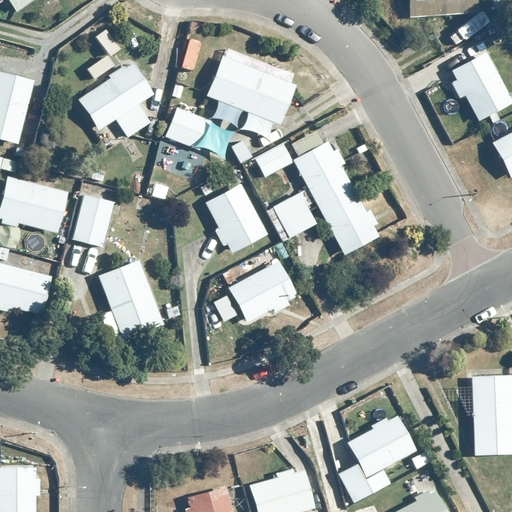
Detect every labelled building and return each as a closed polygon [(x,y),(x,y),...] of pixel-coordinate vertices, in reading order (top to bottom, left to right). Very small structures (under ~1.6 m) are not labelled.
[(473,14),(472,0),(403,0),(405,20),(473,14)] [(511,12),(511,0),(486,0),(497,20),(511,12)] [(297,50),(226,21),(207,67),(277,97),(297,50)] [(141,33),(82,69),(116,124),(175,88),(141,33)] [(34,55),(0,46),(0,111),(19,116),(34,55)] [(483,53),(447,72),(455,88),(440,96),(462,137),(511,110),(511,78),(509,72),(496,79),(483,53)] [(209,120),(173,107),(161,137),(197,151),(209,120)] [(386,202),(332,110),(296,131),(349,223),(386,202)] [(511,131),(488,146),(508,181),(511,179),(511,131)] [(11,143),(0,182),(0,191),(53,206),(67,159),(11,143)] [(289,162),(278,144),(250,159),(261,178),(289,162)] [(241,149),(207,164),(233,222),(266,207),(241,149)] [(117,178),(92,170),(80,208),(104,216),(117,178)] [(325,201),(286,218),(304,257),(343,239),(325,201)] [(123,312),(169,295),(143,228),(98,245),(123,312)] [(278,230),(226,258),(249,300),(301,272),(278,230)] [(0,273),(45,283),(53,246),(0,234),(0,273)] [(511,345),(478,343),(472,426),(511,429),(511,345)] [(332,425),(353,467),(431,429),(410,387),(332,425)] [(301,437),(251,451),(263,495),(313,482),(301,437)] [(242,511),(227,457),(186,469),(197,511),(242,511)] [(0,511),(19,511),(19,462),(0,462),(0,511)] [(388,511),(435,511),(458,502),(441,464),(379,492),(388,511)]
